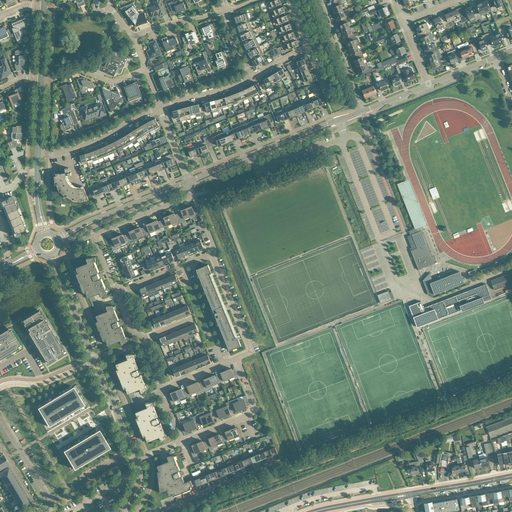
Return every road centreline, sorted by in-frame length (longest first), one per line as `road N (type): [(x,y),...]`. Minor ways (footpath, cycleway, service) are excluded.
road 1 (tertiary): [(188,181),(360,111)]
road 2 (residential): [(181,442),(255,412),(236,358)]
road 3 (residential): [(158,511),(281,462)]
road 4 (residential): [(37,153),(94,139),(160,107)]
road 5 (residential): [(236,358),(250,348),(211,254)]
